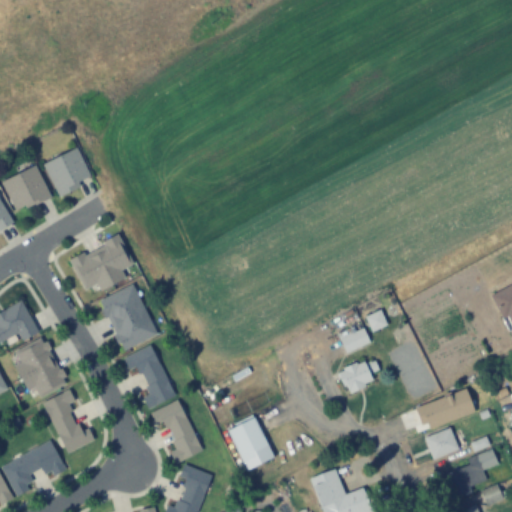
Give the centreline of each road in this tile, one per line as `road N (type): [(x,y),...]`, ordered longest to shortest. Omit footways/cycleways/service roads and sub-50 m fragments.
road 1 (residential): [(27,249),(121,421),(124,467)]
road 2 (residential): [(104,202),(0,267)]
